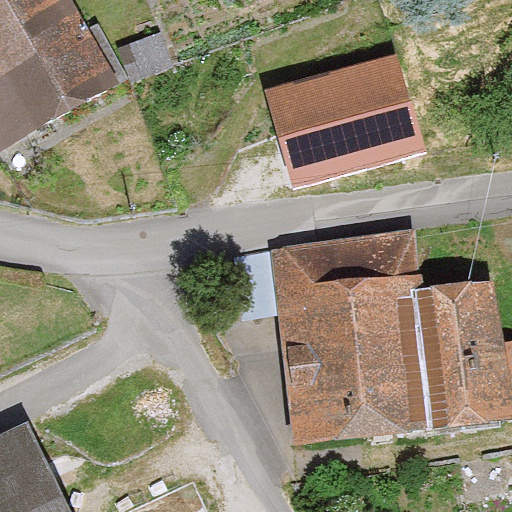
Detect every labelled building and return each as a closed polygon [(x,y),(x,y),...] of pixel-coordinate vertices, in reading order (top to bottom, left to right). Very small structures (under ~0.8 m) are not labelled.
[(0,0),(0,131),(91,87),(48,0),(0,0)] [(116,91),(158,71),(138,30),(96,51),(116,91)] [(376,56),(244,93),(274,197),(406,160),(376,56)] [(399,233),(253,249),(266,441),(484,425),(483,416),(511,413),(511,339),(478,341),(473,282),(405,287),(399,233)] [(0,511),(81,511),(32,412),(0,427),(0,511)]
